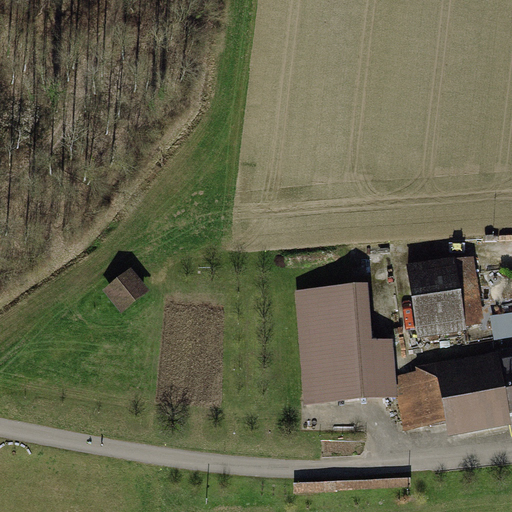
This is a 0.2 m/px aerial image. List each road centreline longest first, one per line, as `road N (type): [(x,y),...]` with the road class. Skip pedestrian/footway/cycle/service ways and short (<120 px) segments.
road 1 (unclassified): [(0,425),(213,463),(390,463)]
road 2 (track): [(115,0),(86,84),(32,163),(0,190)]
road 3 (residential): [(511,245),(401,258),(409,324)]
road 4 (unclassified): [(390,463),(511,450)]
